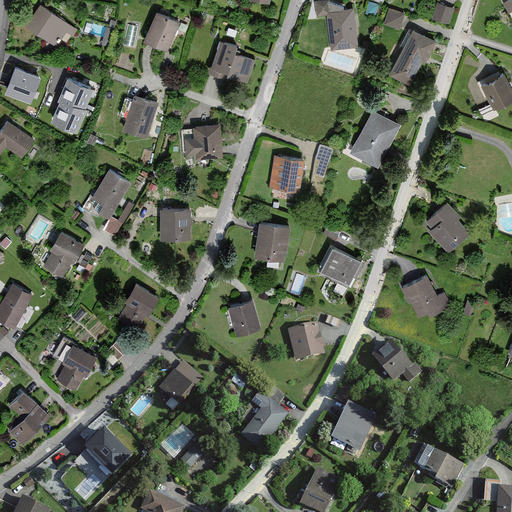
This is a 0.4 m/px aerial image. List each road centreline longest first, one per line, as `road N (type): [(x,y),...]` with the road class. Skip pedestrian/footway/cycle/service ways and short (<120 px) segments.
road 1 (residential): [(297,0),(213,250),(181,314),(107,399),(0,485)]
road 2 (residential): [(472,0),(336,378),(280,459),(228,511)]
